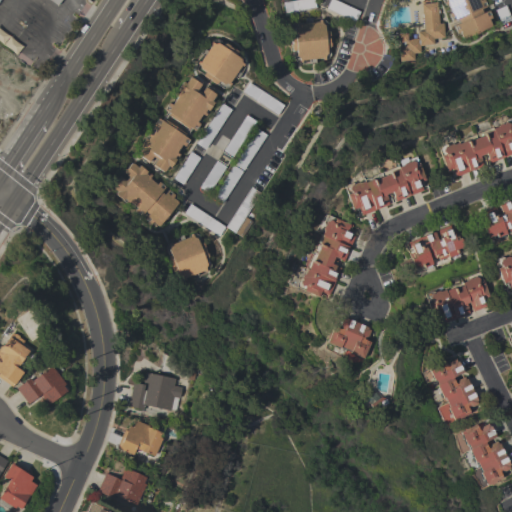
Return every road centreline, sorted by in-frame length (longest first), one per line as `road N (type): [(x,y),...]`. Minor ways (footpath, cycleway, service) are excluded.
road 1 (residential): [(0,194),(56,238),(102,331),(99,421),(59,511)]
road 2 (secondary): [(11,202),(122,32)]
